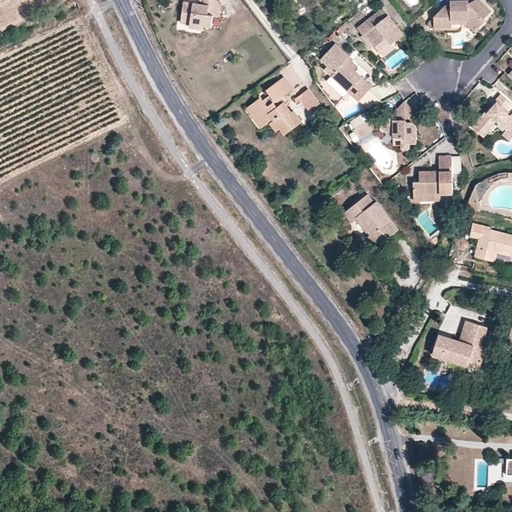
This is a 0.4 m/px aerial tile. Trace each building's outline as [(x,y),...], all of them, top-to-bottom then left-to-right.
[(218,17),(220,5),(216,0),(204,0),(204,4),(184,1),(180,22),(190,23),(189,27),(202,29),(202,25),(211,27),(213,16),(218,17)] [(450,5),(444,5),(434,17),(428,22),(429,26),(434,25),(434,26),(452,26),(452,22),(452,18),(469,18),(478,27),(485,20),(484,18),(491,11),(479,0),(475,0),(471,5),(469,4),(468,0),(450,0),(450,5)] [(358,27),(364,35),(366,33),(375,46),(379,50),(388,43),(390,45),(390,44),(403,34),(382,8),(358,27)] [(474,31),(478,27),(469,18),(452,18),(452,22),(465,22),(474,31)] [(366,33),(364,35),(362,37),(371,48),(375,46),(366,33)] [(357,66),(351,61),(350,62),(347,59),(350,56),(335,42),(321,58),(335,71),(331,75),(348,90),(360,77),(354,70),(357,66)] [(394,49),(390,44),(390,45),(388,43),(379,50),(384,56),(394,49)] [(270,94),(263,100),(255,107),(259,112),(256,114),(263,125),(268,122),(271,120),(274,125),(272,127),(276,131),(280,128),(284,133),(301,120),(294,109),(292,110),(282,96),(292,88),(284,77),(267,90),(270,94)] [(315,97),(307,87),(300,93),(303,97),(309,104),(312,102),(311,100),(315,97)] [(483,136),(494,122),(496,120),(508,130),(511,127),(511,116),(511,117),(509,114),(510,112),(508,110),(511,105),(511,102),(501,93),(496,100),(497,101),(488,111),(486,110),(472,126),(483,136)] [(255,107),(263,100),(260,97),(245,108),(260,128),(263,125),(256,114),(259,112),(255,107)] [(321,105),(315,97),(311,100),(312,102),(309,104),(313,110),(321,105)] [(385,122),(381,127),(386,133),(388,131),(392,137),(393,144),(401,144),(401,147),(403,150),(406,150),(409,147),(409,143),(415,143),(415,125),(407,117),(414,110),(404,100),(392,112),(391,115),(385,116),(385,122)] [(371,120),(354,130),(360,139),(376,129),(371,120)] [(497,125),(494,122),(483,136),(486,138),(497,125)] [(439,157),(439,172),(438,176),(431,176),(431,172),(419,172),(418,182),(412,182),(412,194),(440,194),(452,194),(453,157),(439,157)] [(498,174),(489,178),(491,183),(500,179),(498,174)] [(491,183),(489,178),(475,185),(467,207),(481,211),(481,201),(491,183)] [(368,193),(343,213),(351,223),(357,218),(370,234),(367,236),(376,247),(399,229),(377,200),(375,202),(368,193)] [(511,236),(487,231),(480,229),(481,225),(471,223),(467,237),(477,239),(473,257),(493,261),(495,253),(511,255),(511,236)] [(465,340),(469,322),(464,321),(459,339),(465,340)] [(436,337),(434,346),(482,354),(485,341),(481,340),(484,325),(469,322),(465,340),(459,339),(459,342),(436,337)] [(482,354),(434,346),(431,358),(468,367),(471,357),(481,360),(482,354)] [(479,369),(481,360),(471,357),(468,367),(479,369)]
